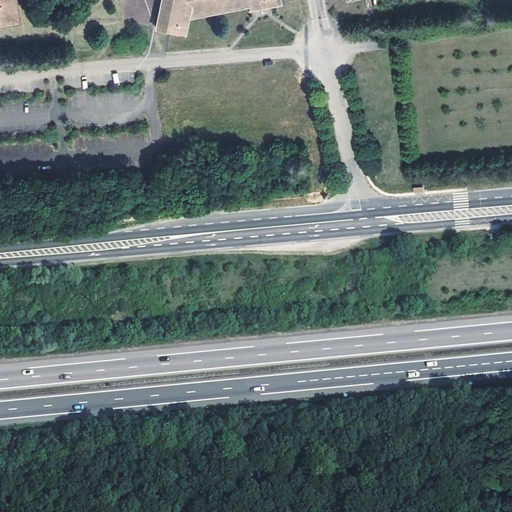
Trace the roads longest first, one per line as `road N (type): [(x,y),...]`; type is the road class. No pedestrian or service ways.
road 1 (motorway): [(0,409),(511,359)]
road 2 (motorway): [(511,329),(0,379)]
road 3 (secondary): [(363,222),(0,254)]
road 4 (unclassified): [(317,0),(363,222)]
road 5 (secondary): [(511,209),(363,222)]
